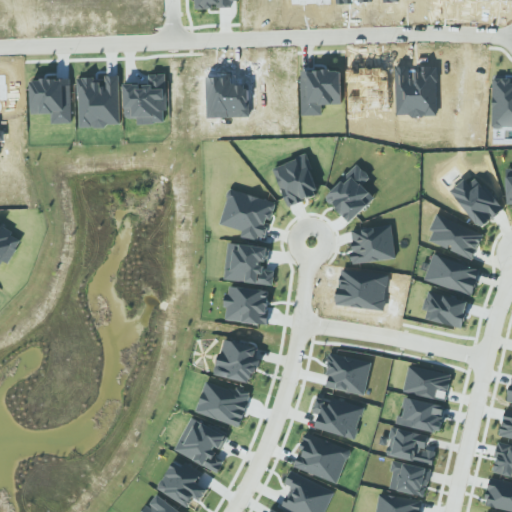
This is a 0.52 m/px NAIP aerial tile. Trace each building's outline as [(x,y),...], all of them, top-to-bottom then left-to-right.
[(195,0),(195,9),(215,9),(215,8),(236,7),(235,0),(195,0)] [(341,70),(301,71),(302,116),(322,115),(321,105),(342,104),(341,70)] [(362,186),(370,178),(358,165),(325,196),(349,223),(375,199),(362,186)] [(452,192),(480,228),(503,210),(475,174),(452,192)] [(221,225),(243,231),(242,236),(266,242),(276,203),(230,191),(221,225)] [(474,259),(483,233),(435,216),(430,231),(433,232),(429,243),(474,259)] [(0,264),(2,261),(8,264),(23,239),(0,225),(0,264)] [(395,259),(391,225),(350,231),(354,264),(395,259)] [(225,280),(274,286),(276,271),(265,269),(268,248),(230,243),(225,280)] [(424,280),(471,297),(481,271),(434,254),(424,280)] [(266,324),(269,293),(227,288),(225,310),(231,310),(230,320),(266,324)] [(253,383),(257,360),(256,360),(258,347),(223,340),(216,376),(253,383)] [(371,363),(331,354),(324,387),(365,395),(371,363)] [(197,415),(242,426),(250,393),(205,382),(197,415)] [(398,415),(396,424),(440,433),(445,405),(405,398),(402,416),(398,415)] [(178,452),(218,473),(224,461),(213,455),(217,447),(221,449),(229,435),(197,418),(178,452)] [(433,464),(435,453),(425,451),(428,434),(391,428),(387,456),(433,464)] [(511,446),(498,444),(492,473),(511,477),(511,446)] [(425,497),(431,469),(395,461),(388,489),(425,497)] [(290,511),(325,511),(334,492),(289,474),(285,484),(290,486),(281,508),(290,511)] [(511,483),(491,478),(484,505),(511,511),(511,483)] [(376,511),(420,511),(423,501),(380,493),(376,511)]
